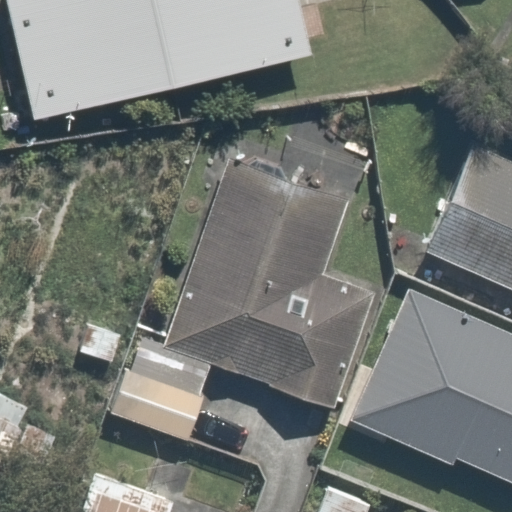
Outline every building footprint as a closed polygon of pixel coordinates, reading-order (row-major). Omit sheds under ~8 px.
[(284,0),(10,0),(30,96),(293,44),(284,0)] [(511,148),(466,128),(416,237),(511,280),(511,148)] [(330,196),(223,161),(163,342),(330,396),(366,285),(308,266),(330,196)] [(201,385),(113,358),(102,395),(189,423),(201,385)] [(155,511),(165,487),(89,458),(68,511),(155,511)] [(363,511),(373,488),(303,463),(285,511),(363,511)]
